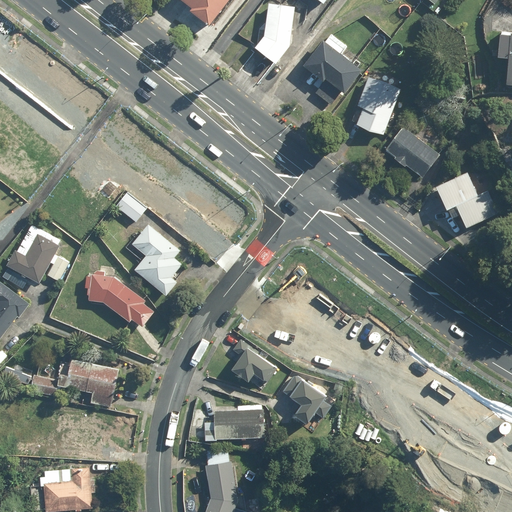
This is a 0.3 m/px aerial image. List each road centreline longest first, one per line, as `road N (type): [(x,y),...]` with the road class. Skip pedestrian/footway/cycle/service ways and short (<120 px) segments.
road 1 (primary): [(279,230),(0,15)]
road 2 (residential): [(279,230),(186,356),(162,440),(160,511)]
road 3 (primary): [(511,404),(396,325),(279,230)]
road 4 (primary): [(100,0),(323,175)]
road 5 (primary): [(323,175),(511,317)]
road 6 (unknown): [(240,110),(335,0)]
